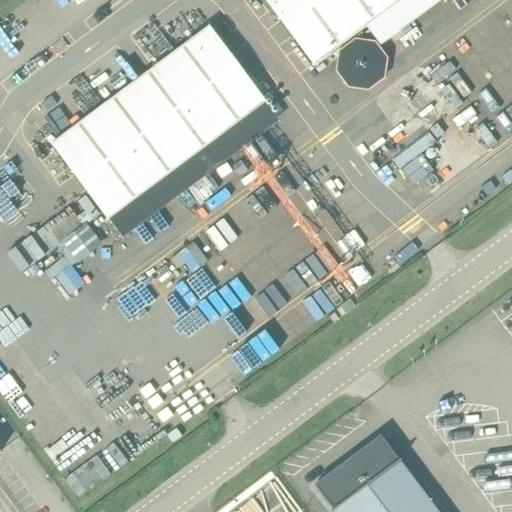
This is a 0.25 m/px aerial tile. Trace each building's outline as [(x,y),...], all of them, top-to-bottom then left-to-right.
[(262,0),(313,68),(366,28),(402,0),(262,0)] [(107,222),(265,104),(208,29),(51,147),(107,222)] [(355,60),(354,65),(356,68),(361,69),(364,66),(365,62),(363,58),(358,57),(355,60)] [(436,511),(380,437),(314,486),(333,511),(436,511)] [(248,511),(264,498),(254,487),(239,501),(248,511)]
